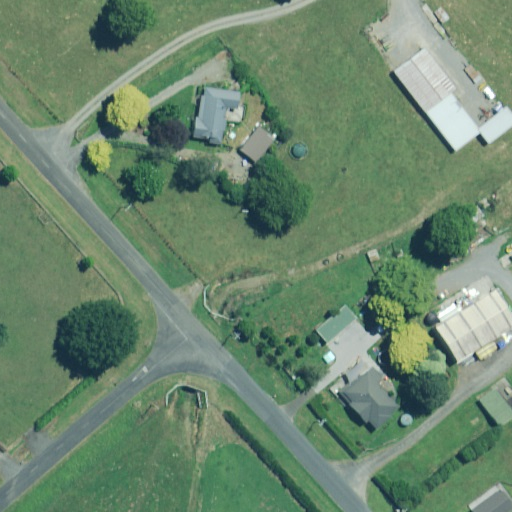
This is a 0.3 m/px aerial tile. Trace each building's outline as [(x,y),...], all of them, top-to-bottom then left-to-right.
[(453,89),(422,48),(393,69),(454,151),(479,132),(449,93),(453,89)] [(194,118),(191,136),(208,139),(207,143),(218,144),(224,107),(235,109),(237,92),(203,87),(202,96),(199,96),(196,118),(194,118)] [(258,127),(239,150),(255,162),(273,139),(258,127)] [(288,149),(277,141),(271,149),(282,157),(288,149)] [(434,329),(454,362),(511,326),(511,323),(492,292),(434,329)] [(356,318),(344,305),(314,331),(326,344),(356,318)] [(380,378),(371,367),(341,394),(350,403),(347,405),(364,424),(366,422),(374,431),(388,418),(387,417),(397,408),(374,383),(380,378)] [(492,388),(477,398),(496,426),(511,415),(492,388)] [(414,420),(405,411),(395,421),(404,430),(414,420)] [(497,488),(468,510),(469,511),(504,511),(511,507),(497,488)]
